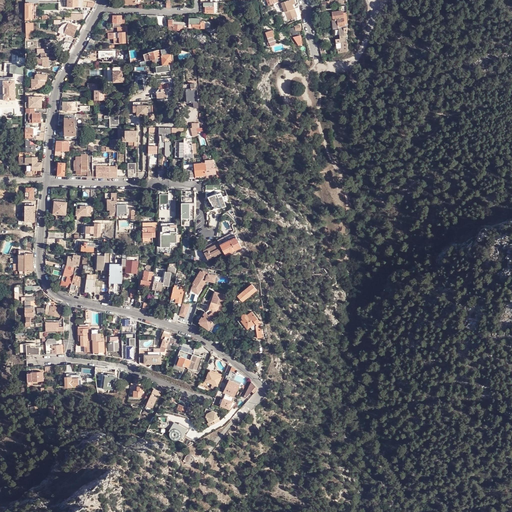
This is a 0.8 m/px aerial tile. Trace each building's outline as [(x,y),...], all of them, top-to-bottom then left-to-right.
[(282,12),(294,8),(293,4),(296,3),(294,0),(288,0),(287,1),(287,0),(281,3),(283,7),(280,9),(277,4),(275,5),(279,13),(282,12)] [(214,6),(214,2),(211,2),(203,2),(203,6),(205,6),(206,13),(214,13),(214,6)] [(35,3),(26,3),(26,19),(26,20),(35,20),(35,3)] [(346,18),(346,5),(339,6),(340,11),(332,12),(334,20),(333,20),(334,27),(345,26),(343,13),(344,13),(344,18),(346,18)] [(297,17),(294,8),(282,12),(283,16),(286,21),(288,20),(291,19),(293,18),(297,17)] [(347,27),(346,18),(344,18),(344,13),(343,13),(345,26),(334,27),(334,29),(343,28),(345,28),(347,27)] [(122,15),(114,15),(113,23),(124,23),(124,18),(122,18),(122,15)] [(157,15),(148,15),(148,22),(153,22),(153,25),(158,24),(158,19),(157,16),(157,15)] [(201,18),(189,18),(189,24),(195,24),(195,29),(205,29),(205,24),(211,24),(211,22),(204,22),(204,21),(202,21),(202,22),(201,22),(201,18)] [(168,20),(169,30),(173,30),(182,31),(182,28),(183,26),(183,25),(173,24),(173,21),(173,20),(168,20)] [(66,38),(73,38),(77,27),(66,22),(64,29),(63,28),(61,32),(61,36),(60,36),(60,38),(66,38)] [(293,37),(296,36),(300,35),(298,30),(301,30),(299,25),(294,27),(290,28),(291,33),(292,33),(293,37)] [(336,43),(342,42),(345,42),(344,33),(347,33),(347,27),(345,28),(343,28),(344,29),(339,29),(340,39),(335,39),(336,43)] [(275,36),(273,30),(266,33),(266,34),(263,35),(265,39),(267,38),(270,46),(276,44),(275,40),(273,40),(272,37),(275,36)] [(128,32),(117,32),(112,32),(112,36),(114,36),(114,38),(119,38),(119,41),(119,44),(125,43),(125,37),(128,37),(128,34),(128,32)] [(69,53),(77,38),(73,38),(66,38),(64,43),(63,42),(57,53),(69,53)] [(337,49),(338,53),(348,51),(347,42),(345,42),(342,42),(342,48),(337,49)] [(157,73),(170,71),(169,64),(172,64),(171,54),(170,48),(162,49),(162,55),(163,66),(157,67),(157,73)] [(146,61),(151,59),(151,60),(160,57),(159,53),(160,52),(159,50),(158,50),(149,53),(144,55),(146,61)] [(103,51),(103,62),(113,62),(116,62),(116,57),(113,57),(112,51),(103,51)] [(45,53),(41,53),(41,57),(37,57),(37,62),(37,64),(43,64),(43,65),(44,66),(49,66),(49,62),(49,57),(49,53),(48,53),(45,53)] [(17,72),(19,65),(13,63),(11,70),(17,72)] [(131,67),(130,65),(129,65),(124,65),(113,65),(114,78),(122,78),(122,74),(122,67),(131,67)] [(48,75),(37,73),(36,78),(35,82),(33,82),(33,88),(45,89),(46,81),(47,81),(48,75)] [(0,78),(0,101),(16,102),(16,79),(0,78)] [(163,82),(157,83),(156,83),(157,89),(162,89),(162,91),(156,92),(157,98),(168,97),(168,90),(167,91),(167,88),(170,88),(169,82),(163,82)] [(195,83),(184,84),(185,93),(187,93),(187,102),(193,101),(194,108),(198,107),(197,88),(196,88),(195,83)] [(111,93),(111,90),(98,90),(95,90),(95,100),(104,100),(104,93),(105,93),(109,93),(111,93)] [(43,98),(26,98),(26,107),(42,107),(43,98)] [(74,111),(78,111),(78,107),(78,102),(63,101),(63,111),(74,111)] [(143,105),(143,102),(138,102),(138,105),(137,105),(137,112),(137,115),(148,115),(148,114),(153,114),(153,105),(143,105)] [(35,112),(30,112),(29,119),(33,119),(33,121),(31,121),(31,122),(42,122),(42,113),(35,112)] [(76,115),(74,115),(65,115),(65,125),(76,125),(76,117),(76,115)] [(110,115),(110,125),(120,125),(120,115),(110,115)] [(26,128),(26,138),(34,137),(34,128),(26,128)] [(77,128),(75,128),(66,128),(66,138),(77,138),(77,128)] [(165,128),(160,128),(160,133),(163,133),(164,142),(165,142),(165,155),(166,155),(166,157),(171,157),(171,155),(172,155),(172,153),(172,148),(172,142),(172,134),(172,131),(172,128),(165,128)] [(37,137),(37,140),(44,140),(45,132),(41,131),(41,137),(37,137)] [(137,141),(137,131),(126,131),(126,136),(126,141),(129,141),(135,141),(137,141)] [(184,139),(184,142),(184,143),(184,149),(193,148),(193,147),(192,144),(192,138),(191,138),(190,138),(188,139),(187,139),(187,140),(185,140),(184,139)] [(118,140),(113,139),(113,144),(112,144),(112,148),(110,148),(106,148),(106,152),(118,152),(118,140)] [(69,141),(57,140),(56,151),(63,151),(68,151),(70,151),(69,141)] [(26,142),(26,152),(29,152),(31,152),(34,152),(34,149),(35,150),(35,146),(30,146),(31,142),(26,142)] [(175,150),(175,153),(179,153),(179,157),(184,157),(184,155),(184,149),(184,143),(184,142),(175,142),(175,150)] [(26,157),(26,166),(31,166),(33,166),(33,162),(38,163),(38,157),(26,157)] [(93,175),(93,176),(103,176),(110,176),(110,165),(114,165),(118,165),(118,160),(113,159),(109,159),(109,161),(109,162),(103,163),(99,163),(98,163),(98,162),(93,162),(93,166),(93,175)] [(206,165),(207,175),(216,174),(216,168),(215,168),(214,164),(213,160),(206,161),(206,165)] [(31,174),(33,174),(33,170),(42,170),(42,168),(42,163),(38,163),(33,162),(33,166),(31,166),(31,174)] [(136,173),(137,172),(136,172),(136,163),(129,163),(128,177),(134,177),(134,173),(136,173)] [(196,176),(207,175),(206,165),(204,163),(194,164),(196,176)] [(26,188),(26,199),(30,199),(30,196),(34,196),(34,188),(26,187),(26,188)] [(83,198),(96,198),(96,196),(96,189),(83,188),(83,198)] [(117,202),(118,192),(113,192),(113,199),(108,199),(108,201),(108,209),(111,209),(111,215),(118,215),(117,204),(117,202)] [(68,201),(55,200),(54,213),(56,213),(56,219),(66,220),(68,201)] [(185,209),(182,209),(182,216),(185,216),(185,219),(190,219),(195,219),(195,201),(190,201),(186,201),(186,205),(185,205),(185,209)] [(118,215),(117,215),(128,215),(127,204),(117,204),(118,215)] [(92,205),(77,205),(77,215),(92,215),(92,205)] [(35,206),(26,206),(26,221),(35,221),(35,206)] [(102,223),(95,223),(95,226),(87,225),(86,233),(95,233),(95,236),(101,236),(102,223)] [(170,226),(171,223),(163,223),(163,233),(160,233),(160,246),(171,247),(171,242),(170,226)] [(153,227),(143,227),(143,229),(143,232),(143,237),(153,238),(153,227)] [(203,252),(205,251),(221,243),(222,244),(231,240),(230,238),(236,234),(235,231),(233,232),(202,249),(203,252)] [(205,251),(209,259),(225,252),(227,255),(243,247),(236,234),(230,238),(231,240),(222,244),(221,243),(205,251)] [(83,244),(82,253),(84,253),(94,253),(96,243),(93,243),(93,242),(89,242),(86,242),(85,245),(83,244)] [(26,271),(26,274),(30,273),(30,271),(34,271),(34,253),(26,253),(26,271)] [(111,253),(106,253),(106,255),(99,255),(98,269),(110,269),(110,268),(111,264),(111,253)] [(67,265),(74,267),(74,265),(80,265),(81,256),(73,255),(73,257),(68,256),(68,259),(67,265)] [(128,258),(123,258),(123,264),(123,266),(127,266),(126,275),(137,276),(139,261),(128,260),(128,258)] [(169,267),(169,270),(168,270),(168,272),(172,273),(176,273),(177,269),(176,267),(176,263),(171,263),(170,266),(169,267)] [(65,265),(64,264),(62,269),(66,270),(64,275),(68,276),(67,281),(63,280),(61,285),(71,288),(74,278),(72,277),(75,267),(74,267),(67,265),(65,265)] [(110,281),(123,281),(123,268),(110,268),(110,269),(110,281)] [(166,272),(167,269),(161,269),(160,272),(156,272),(156,276),(165,278),(166,272)] [(154,276),(155,272),(145,270),(143,279),(152,281),(153,281),(154,276)] [(218,274),(205,270),(201,276),(200,275),(193,284),(194,285),(192,288),(191,293),(198,295),(207,280),(216,282),(219,282),(223,276),(217,275),(218,274)] [(168,272),(166,272),(165,278),(164,285),(170,286),(172,273),(168,272)] [(72,284),(78,285),(81,286),(82,277),(81,277),(75,275),(75,276),(74,278),(72,284)] [(165,278),(156,276),(153,289),(156,289),(155,294),(162,295),(164,285),(165,278)] [(95,292),(96,279),(86,278),(85,292),(95,292)] [(188,282),(176,279),(174,287),(177,288),(178,285),(182,286),(181,289),(183,290),(185,285),(187,286),(188,282)] [(241,293),(239,293),(238,295),(239,297),(238,298),(241,301),(242,300),(245,298),(245,299),(258,290),(253,283),(241,293)] [(174,287),(171,300),(181,303),(184,290),(183,290),(181,289),(182,286),(178,285),(177,288),(174,287)] [(213,302),(215,303),(217,295),(222,296),(223,294),(216,291),(213,302)] [(210,309),(207,312),(212,319),(219,313),(220,310),(222,311),(227,295),(223,294),(222,296),(217,295),(215,303),(213,302),(210,309)] [(180,315),(186,317),(190,304),(184,302),(180,315)] [(198,304),(195,314),(202,316),(205,307),(198,304)] [(57,307),(52,306),(50,314),(60,317),(62,310),(62,309),(57,307)] [(26,315),(26,316),(31,316),(35,316),(35,308),(26,308),(26,315)] [(212,319),(207,312),(206,314),(201,321),(200,322),(200,323),(201,324),(209,329),(213,332),(217,325),(211,321),(212,319)] [(244,319),(242,321),(248,329),(252,327),(256,324),(257,325),(257,327),(257,330),(259,338),(263,338),(265,337),(264,335),(264,329),(262,329),(261,326),(262,325),(262,324),(262,323),(262,322),(261,321),(260,321),(253,312),(250,314),(248,315),(247,315),(246,314),(244,315),(243,316),(243,318),(244,319)] [(32,326),(32,327),(35,327),(35,323),(32,324),(32,322),(32,317),(31,316),(26,316),(27,326),(32,326)] [(191,326),(198,328),(201,324),(200,323),(200,322),(201,321),(194,319),(191,326)] [(79,341),(81,341),(87,341),(92,341),(92,328),(79,328),(79,341)] [(172,350),(176,338),(171,337),(172,332),(167,330),(166,333),(164,333),(160,344),(167,347),(166,348),(172,350)] [(95,353),(102,352),(105,352),(105,341),(100,341),(100,338),(101,338),(101,331),(92,331),(92,339),(94,339),(94,341),(94,353),(95,353)] [(136,348),(136,334),(127,334),(127,346),(126,346),(127,356),(128,356),(128,360),(134,360),(134,348),(136,348)] [(111,337),(111,340),(111,343),(109,343),(109,351),(119,351),(119,348),(122,348),(122,343),(118,343),(118,340),(118,337),(111,337)] [(47,343),(47,354),(50,354),(64,353),(64,348),(62,348),(62,344),(58,345),(57,342),(57,340),(56,339),(55,339),(49,339),(47,342),(47,343)] [(87,342),(81,342),(81,346),(84,346),(84,352),(92,352),(92,343),(88,343),(87,342)] [(27,345),(27,355),(41,354),(40,349),(37,349),(37,345),(37,344),(27,345)] [(158,352),(148,352),(148,355),(144,355),(144,358),(144,364),(161,364),(161,356),(161,348),(158,348),(158,350),(158,352)] [(179,355),(181,356),(191,360),(193,354),(181,350),(179,355)] [(181,356),(177,365),(183,367),(184,365),(188,367),(188,368),(198,371),(203,357),(193,354),(191,360),(181,356)] [(229,364),(229,365),(225,374),(229,375),(230,375),(232,376),(234,376),(236,371),(234,368),(232,368),(231,367),(231,366),(229,364)] [(96,367),(98,376),(99,376),(99,377),(110,378),(111,373),(108,372),(108,368),(96,367)] [(28,372),(28,385),(33,385),(33,381),(44,381),(44,373),(41,373),(41,371),(28,372)] [(221,377),(209,372),(206,381),(211,383),(210,385),(212,385),(211,388),(216,390),(221,377)] [(79,387),(79,379),(79,378),(73,379),(73,377),(68,377),(67,377),(66,377),(67,387),(79,387)] [(237,383),(235,383),(229,380),(224,392),(226,393),(235,397),(236,395),(242,383),(238,381),(237,383)] [(258,384),(253,381),(245,395),(245,396),(246,396),(246,397),(247,396),(258,384)] [(134,397),(141,397),(141,393),(143,393),(143,386),(135,386),(134,397)] [(161,392),(154,389),(146,406),(152,409),(158,396),(159,397),(161,392)] [(235,397),(226,393),(223,399),(220,403),(221,404),(220,405),(230,410),(236,403),(233,401),(235,397)] [(179,404),(178,410),(196,416),(196,414),(197,414),(198,411),(179,404)] [(216,412),(206,409),(204,417),(206,417),(209,423),(219,417),(216,412)] [(209,423),(208,424),(209,427),(221,420),(219,417),(209,423)] [(188,429),(175,422),(170,430),(176,434),(174,438),(182,443),(186,436),(184,435),(185,433),(188,429)] [(195,462),(195,460),(195,458),(194,457),(193,456),(192,455),(190,454),(189,455),(187,455),(186,457),(185,458),(185,460),(185,461),(186,463),(187,464),(189,465),(191,465),(193,464),(194,463),(195,462)]
